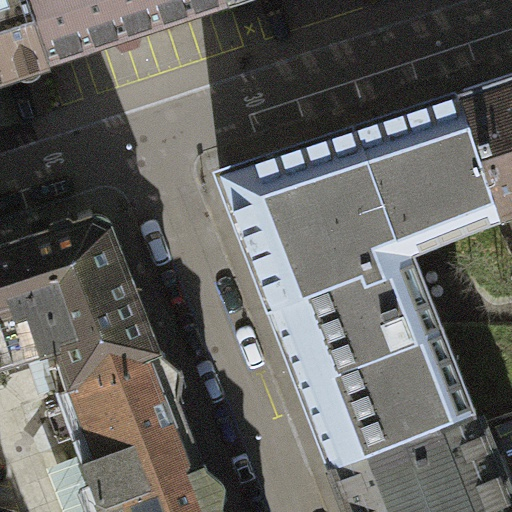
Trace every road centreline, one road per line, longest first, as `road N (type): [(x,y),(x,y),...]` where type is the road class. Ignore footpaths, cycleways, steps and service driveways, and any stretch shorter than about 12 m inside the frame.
road 1 (residential): [(285,511),(142,141)]
road 2 (residential): [(511,15),(142,141)]
road 3 (residential): [(142,141),(0,185)]
